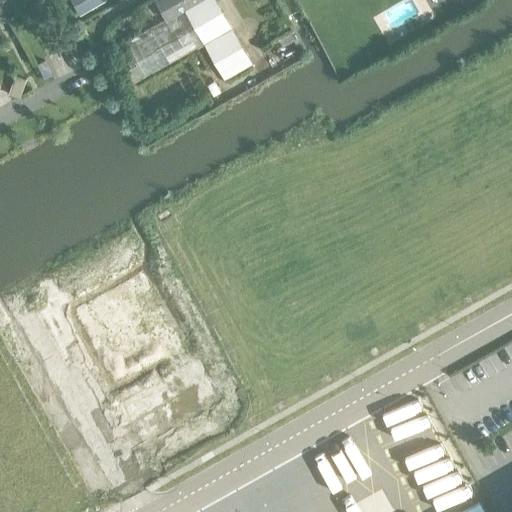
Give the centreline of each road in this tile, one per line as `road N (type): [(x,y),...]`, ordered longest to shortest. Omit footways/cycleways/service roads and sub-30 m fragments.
road 1 (unclassified): [(159,511),(511,313)]
road 2 (unknown): [(26,320),(134,511)]
